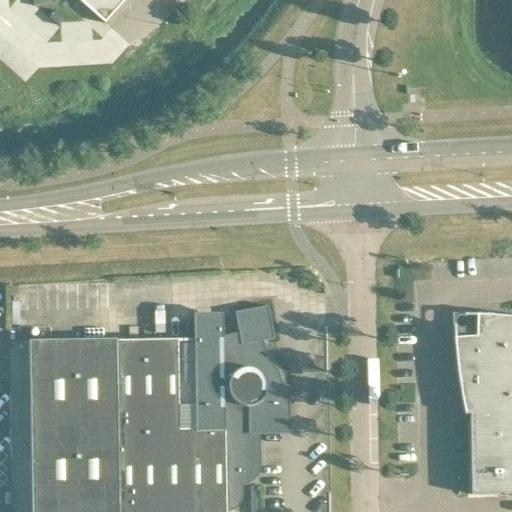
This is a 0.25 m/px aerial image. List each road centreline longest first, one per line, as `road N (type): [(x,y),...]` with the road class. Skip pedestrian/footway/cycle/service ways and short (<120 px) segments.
road 1 (secondary): [(356,158),(211,167),(0,208)]
road 2 (secondary): [(0,235),(358,213)]
road 3 (unclassified): [(365,511),(358,213)]
road 4 (unknown): [(297,511),(302,331)]
road 5 (unclassified): [(356,158),(351,66),(360,0)]
road 6 (secondary): [(511,155),(356,158)]
road 7 (secondary): [(358,213),(511,203)]
